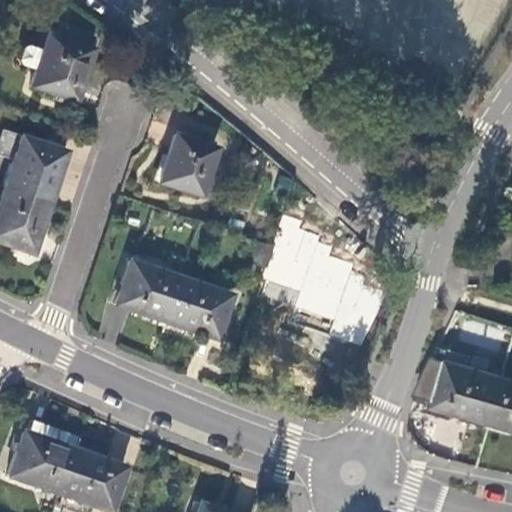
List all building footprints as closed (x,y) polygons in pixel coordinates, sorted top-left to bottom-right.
[(89,48),(44,34),(40,48),(27,43),(21,46),(17,59),(20,65),(33,69),(28,84),(72,99),(89,48)] [(213,147),(172,133),(155,182),(197,196),(213,147)] [(0,184),(0,186),(45,202),(63,151),(17,136),(0,184)] [(279,179),(276,190),(287,193),(290,182),(279,179)] [(0,243),(28,253),(45,202),(0,186),(0,243)] [(328,335),(361,346),(380,291),(363,285),(366,276),(351,271),(353,264),(328,256),(331,247),(318,242),(320,235),(299,228),(301,221),(284,215),(262,279),(299,292),(294,307),(333,320),(328,335)] [(164,321),(179,277),(126,260),(111,303),(164,321)] [(229,294),(179,277),(164,321),(161,330),(187,339),(192,336),(194,331),(215,338),(229,294)] [(470,368),(474,355),(441,345),(436,356),(451,360),(450,362),(470,368)] [(441,407),(438,406),(450,362),(451,360),(436,356),(415,400),(428,403),(426,411),(439,415),(441,407)] [(470,368),(450,362),(438,406),(441,407),(453,410),(489,421),(501,377),(470,368)] [(511,380),(501,377),(489,421),(511,427),(511,380)] [(441,407),(439,415),(451,418),(453,410),(441,407)] [(55,492),(70,449),(56,444),(60,433),(27,421),(22,433),(18,431),(3,473),(55,492)] [(119,466),(70,449),(55,492),(104,509),(119,466)]
